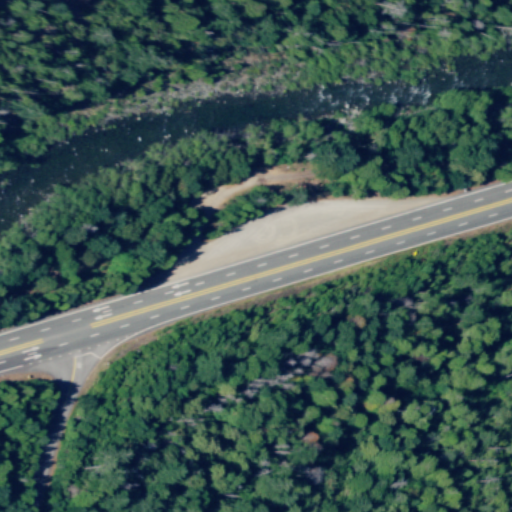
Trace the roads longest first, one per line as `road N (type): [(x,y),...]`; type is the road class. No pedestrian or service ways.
road 1 (trunk): [(511,191),(0,348)]
road 2 (track): [(36,511),(75,344),(70,327)]
